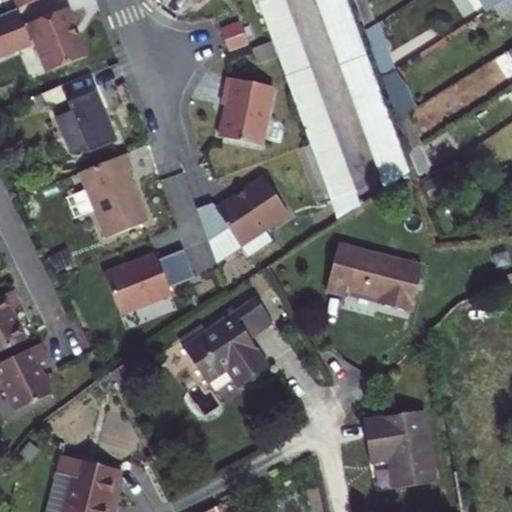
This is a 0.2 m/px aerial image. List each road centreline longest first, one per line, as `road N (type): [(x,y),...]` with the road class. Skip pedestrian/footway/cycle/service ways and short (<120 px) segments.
road 1 (track): [(342,511),(328,434),(312,398),(272,350)]
road 2 (track): [(328,434),(181,511)]
road 3 (residential): [(121,0),(178,151)]
road 4 (residential): [(0,205),(58,325)]
